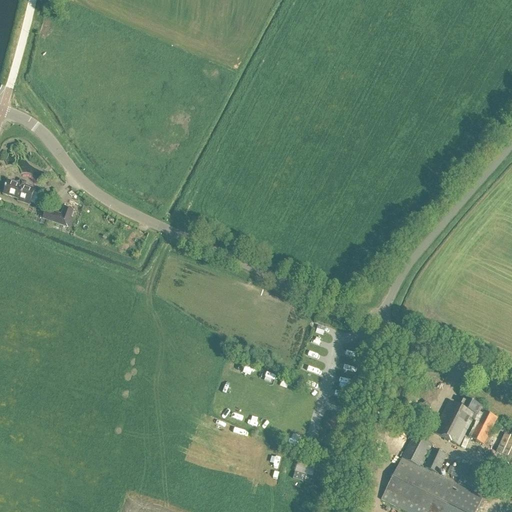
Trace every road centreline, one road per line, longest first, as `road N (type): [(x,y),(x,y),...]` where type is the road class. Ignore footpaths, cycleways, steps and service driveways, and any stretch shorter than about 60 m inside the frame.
road 1 (unclassified): [(2,112),(35,126),(108,201),(378,324)]
road 2 (track): [(172,230),(288,0)]
road 3 (unclassified): [(511,145),(415,256),(378,324)]
road 4 (unclassified): [(378,324),(511,385)]
